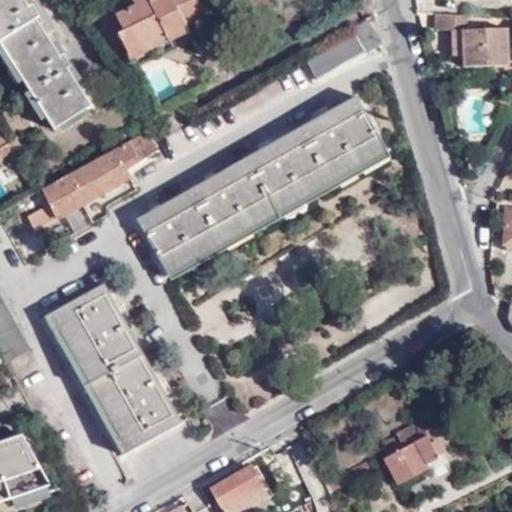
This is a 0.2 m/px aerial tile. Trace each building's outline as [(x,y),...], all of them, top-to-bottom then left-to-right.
[(27,0),(0,0),(0,42),(55,126),(93,102),(27,0)] [(134,0),(137,5),(116,15),(124,30),(119,32),(129,52),(127,53),(134,66),(173,47),(170,40),(188,31),(186,27),(205,18),(195,0),(134,0)] [(467,15),(437,13),(437,28),(454,29),(455,53),(466,53),(467,66),(510,64),(509,40),(509,29),(509,27),(467,30),(467,15)] [(382,43),(369,19),(305,57),(319,80),(382,43)] [(356,96),(138,219),(168,272),(387,151),(356,96)] [(150,129),(147,131),(47,188),(44,189),(53,204),(31,215),(40,229),(134,176),(133,172),(157,159),(154,154),(162,150),(150,129)] [(103,285),(46,317),(122,455),(181,422),(166,394),(171,391),(160,371),(154,374),(125,324),(132,320),(122,305),(117,308),(103,285)] [(0,296),(0,353),(5,362),(30,348),(0,296)] [(429,470),(445,461),(434,441),(430,444),(419,423),(395,436),(396,438),(383,445),(389,455),(384,458),(398,484),(428,468),(429,470)] [(0,503),(52,486),(24,436),(0,443),(0,503)] [(451,472),(445,461),(429,470),(436,480),(451,472)] [(255,465),(212,489),(225,511),(241,511),(273,494),(255,465)] [(348,471),(324,482),(329,493),(353,482),(348,471)] [(491,501),(479,506),(481,511),(492,511),(495,511),(491,501)]
